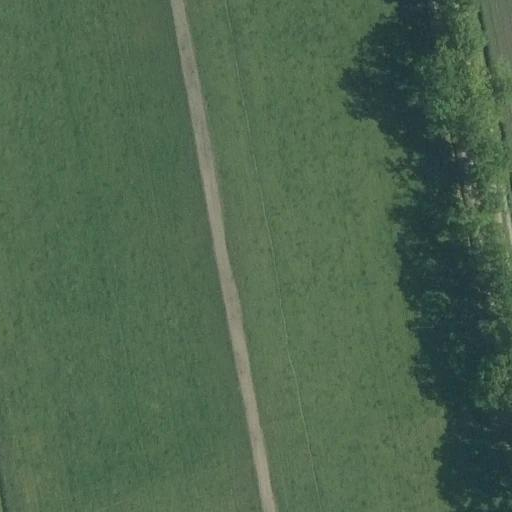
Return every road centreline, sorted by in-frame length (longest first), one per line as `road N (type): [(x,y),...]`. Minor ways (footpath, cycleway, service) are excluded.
road 1 (track): [(511,388),(437,0)]
road 2 (track): [(460,0),(511,270)]
